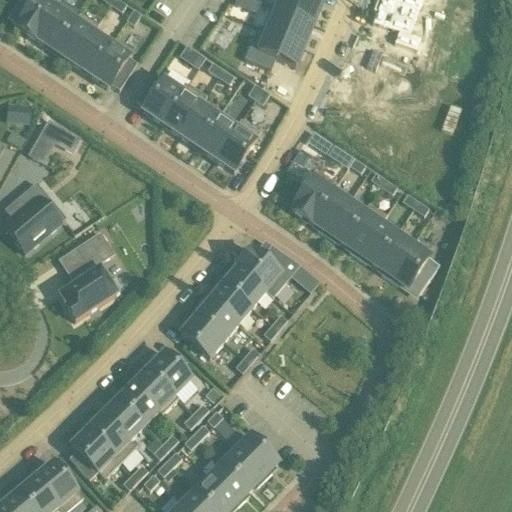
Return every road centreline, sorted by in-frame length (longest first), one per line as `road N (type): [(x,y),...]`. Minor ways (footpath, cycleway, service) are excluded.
road 1 (residential): [(237,214),(387,327),(389,344),(354,426),(280,511)]
road 2 (residential): [(237,214),(140,330),(0,462)]
road 3 (primary): [(410,511),(511,262)]
road 4 (residential): [(349,0),(297,122),(237,214)]
road 5 (residential): [(106,127),(237,214)]
road 6 (residential): [(0,378),(27,374),(43,350),(42,316),(0,264)]
road 7 (residential): [(106,127),(196,0)]
road 8 (residential): [(0,55),(106,127)]
